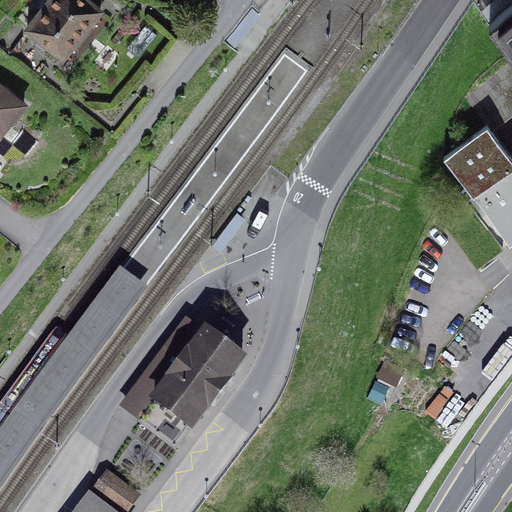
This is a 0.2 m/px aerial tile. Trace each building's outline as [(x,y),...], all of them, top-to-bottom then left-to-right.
[(83,0),(53,0),(28,32),(62,60),(100,14),(83,0)] [(260,12),(253,6),(223,42),(234,50),(262,14),(260,12)] [(511,16),(497,28),(511,48),(511,16)] [(0,88),(0,133),(0,134),(22,106),(0,88)] [(511,161),(487,129),(447,160),(511,241),(511,161)] [(0,491),(115,333),(149,287),(121,266),(86,314),(0,432),(0,491)] [(213,336),(143,423),(179,452),(212,411),(221,399),(230,388),(249,365),(225,346),(213,336)] [(129,511),(140,498),(112,477),(101,492),(127,511),(129,511)] [(118,511),(92,493),(78,511),(118,511)]
